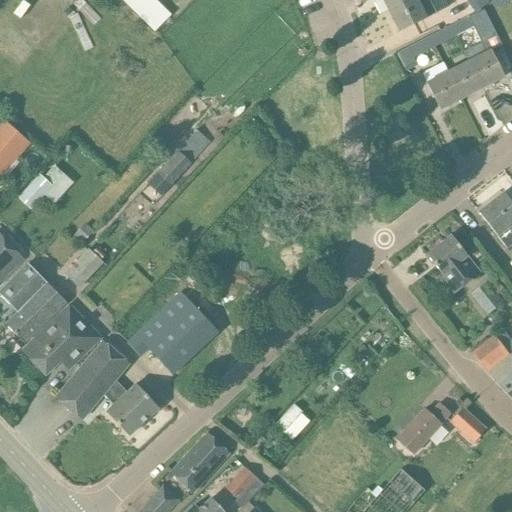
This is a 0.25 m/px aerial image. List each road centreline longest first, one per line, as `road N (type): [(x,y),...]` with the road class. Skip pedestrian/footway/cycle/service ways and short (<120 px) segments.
road 1 (residential): [(188,411),(0,222)]
road 2 (residential): [(380,260),(347,27),(333,0)]
road 3 (residential): [(188,411),(380,260)]
road 4 (residential): [(511,417),(453,361),(380,260)]
road 5 (residential): [(380,260),(511,145)]
road 6 (residential): [(188,411),(309,511)]
road 7 (residential): [(77,511),(188,411)]
